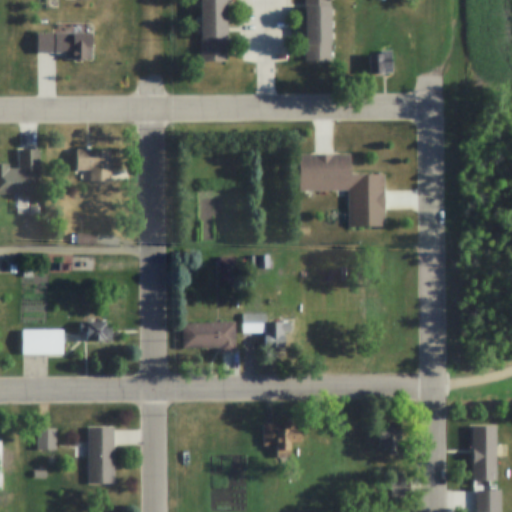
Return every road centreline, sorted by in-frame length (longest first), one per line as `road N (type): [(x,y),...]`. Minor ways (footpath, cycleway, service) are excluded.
road 1 (residential): [(0,394),(437,389)]
road 2 (residential): [(435,108),(0,113)]
road 3 (residential): [(438,511),(435,108)]
road 4 (residential): [(159,511),(155,112)]
